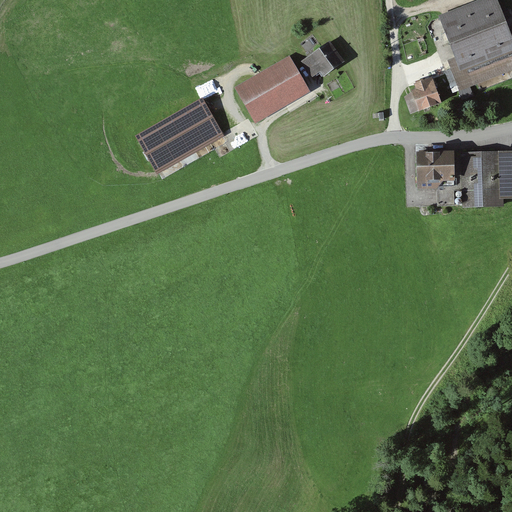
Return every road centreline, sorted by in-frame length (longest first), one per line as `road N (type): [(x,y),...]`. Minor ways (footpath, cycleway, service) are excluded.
road 1 (tertiary): [(0,261),(372,139),(511,127)]
road 2 (track): [(511,263),(415,412),(393,511)]
